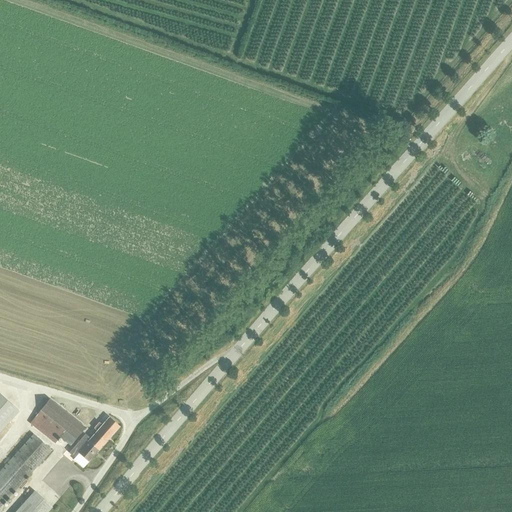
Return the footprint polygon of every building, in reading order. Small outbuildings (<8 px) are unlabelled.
[(0,431),(19,410),(0,393),(0,431)] [(49,399),(30,424),(55,444),(60,438),(70,446),(85,428),(49,399)] [(88,441),(99,451),(120,427),(109,417),(102,425),(99,422),(94,428),(97,431),(90,438),(88,441)] [(0,507),(51,450),(34,434),(0,471),(0,507)] [(88,441),(90,438),(85,434),(69,453),(75,458),(74,460),(84,468),(99,451),(88,441)] [(35,491),(15,511),(48,511),(52,507),(35,491)]
